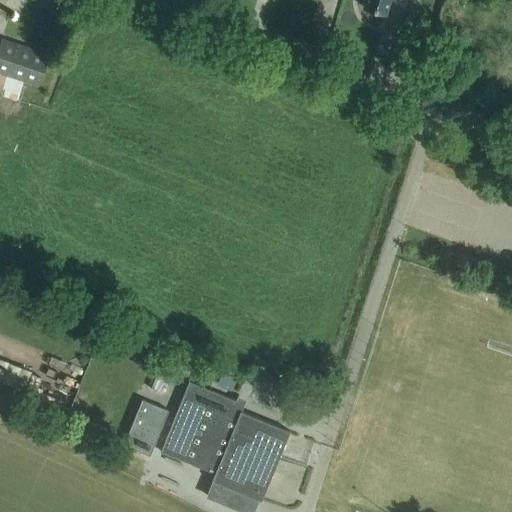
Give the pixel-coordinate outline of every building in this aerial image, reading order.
[(365,0),(364,7),(385,14),(389,0),(365,0)] [(0,72),(38,85),(48,54),(1,38),(0,42),(0,72)] [(224,369),(217,383),(232,389),(238,376),(224,369)] [(261,501),(290,430),(233,407),(236,400),(189,380),(160,451),(214,473),(211,481),(261,501)] [(149,454),(168,409),(142,399),(123,444),(149,454)]
